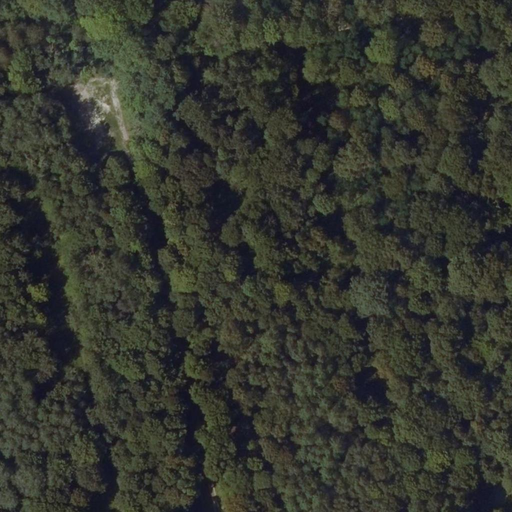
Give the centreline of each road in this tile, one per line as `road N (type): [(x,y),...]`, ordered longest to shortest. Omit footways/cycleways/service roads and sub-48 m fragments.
road 1 (track): [(420,511),(322,42)]
road 2 (track): [(122,80),(224,511)]
road 3 (track): [(511,6),(122,80)]
road 4 (track): [(133,511),(57,201),(23,171),(0,175)]
